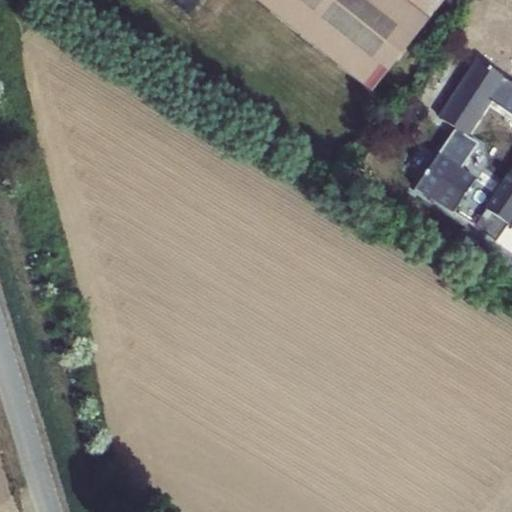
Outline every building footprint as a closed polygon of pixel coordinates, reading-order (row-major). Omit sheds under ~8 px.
[(263,0),(374,87),(442,0),(263,0)] [(446,204),(460,184),(470,169),(456,159),(472,135),(449,120),(423,158),(409,179),(446,204)] [(409,179),(423,158),(402,144),(388,166),(380,161),(358,195),(382,210),(405,176),(409,179)] [(511,149),(479,198),(467,216),(511,246),(511,149)] [(467,216),(479,198),(460,184),(446,204),(467,216)]
